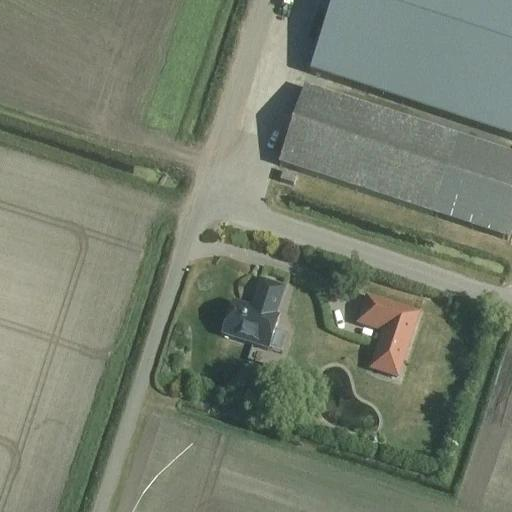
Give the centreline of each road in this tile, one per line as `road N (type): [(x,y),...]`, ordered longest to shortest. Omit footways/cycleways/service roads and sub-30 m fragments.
road 1 (unclassified): [(97,511),(263,0)]
road 2 (track): [(511,307),(196,206)]
road 3 (track): [(0,111),(125,151),(156,147),(209,166)]
